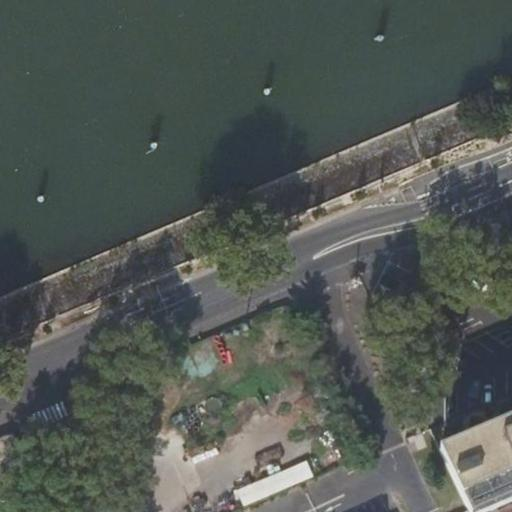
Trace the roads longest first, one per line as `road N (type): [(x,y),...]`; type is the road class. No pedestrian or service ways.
road 1 (primary): [(306,255),(75,355)]
road 2 (residential): [(306,255),(388,445)]
road 3 (primary): [(460,188),(306,255)]
road 4 (tertiary): [(79,511),(93,404),(75,355)]
road 5 (tertiary): [(37,371),(70,446),(77,511)]
